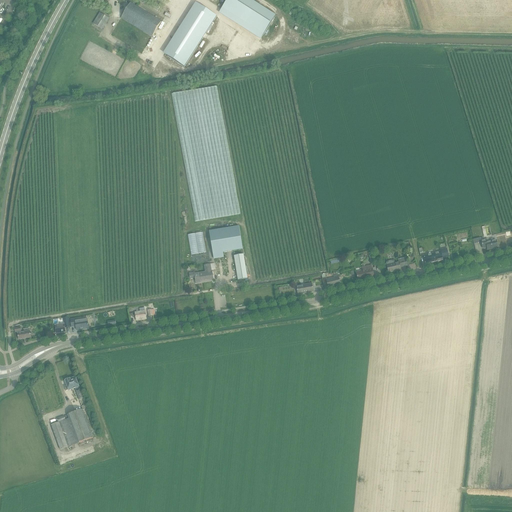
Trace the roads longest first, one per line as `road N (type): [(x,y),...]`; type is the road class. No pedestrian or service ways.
road 1 (secondary): [(70,342),(266,311),(511,256)]
road 2 (secondary): [(0,153),(33,59),(65,0)]
